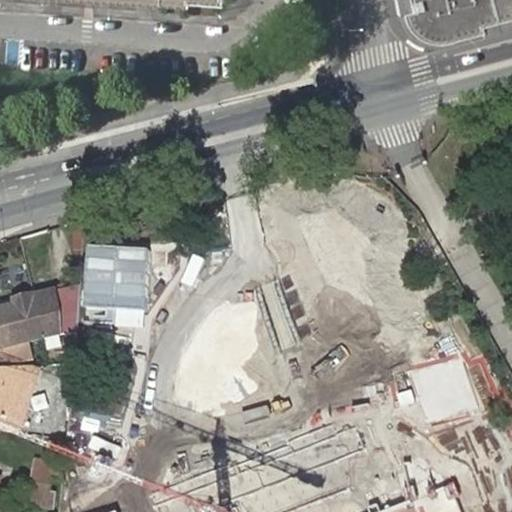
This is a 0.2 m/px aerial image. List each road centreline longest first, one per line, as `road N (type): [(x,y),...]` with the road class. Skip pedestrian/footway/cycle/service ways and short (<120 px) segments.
road 1 (tertiary): [(386,93),(0,190)]
road 2 (unknown): [(263,260),(188,294),(147,344),(122,438),(119,511)]
road 3 (residential): [(0,26),(204,42),(244,34),(269,0)]
road 4 (unknown): [(263,260),(334,511)]
road 5 (unknown): [(231,133),(263,260)]
road 6 (tertiary): [(511,61),(386,93)]
